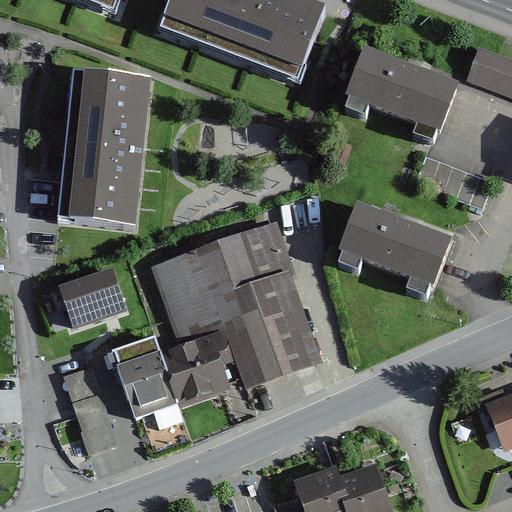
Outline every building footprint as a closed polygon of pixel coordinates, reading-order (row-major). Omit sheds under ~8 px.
[(173,0),(164,28),(298,76),(324,4),(312,0),(173,0)] [(511,72),(480,59),(469,86),(511,103),(511,72)] [(452,100),(357,63),(339,106),(435,144),(452,100)] [(58,226),(137,234),(152,87),(73,79),(58,226)] [(489,188),(425,164),(416,187),(480,211),(489,188)] [(449,254),(355,218),(338,260),(432,296),(449,254)] [(222,339),(227,353),(236,350),(251,391),(319,367),(288,281),(292,280),(275,232),(157,274),(184,352),(222,339)] [(61,295),(74,332),(124,315),(111,277),(61,295)] [(51,333),(67,329),(59,295),(44,298),(51,333)] [(233,368),(227,353),(222,339),(184,352),(161,361),(178,409),(228,392),(221,372),(233,368)] [(137,423),(178,409),(161,361),(154,342),(114,357),(137,423)] [(63,368),(92,443),(119,433),(90,358),(63,368)] [(511,399),(489,408),(506,452),(511,450),(511,399)] [(387,511),(374,474),(339,486),(348,511),(387,511)] [(306,511),(348,511),(339,486),(335,475),(298,488),(306,511)]
